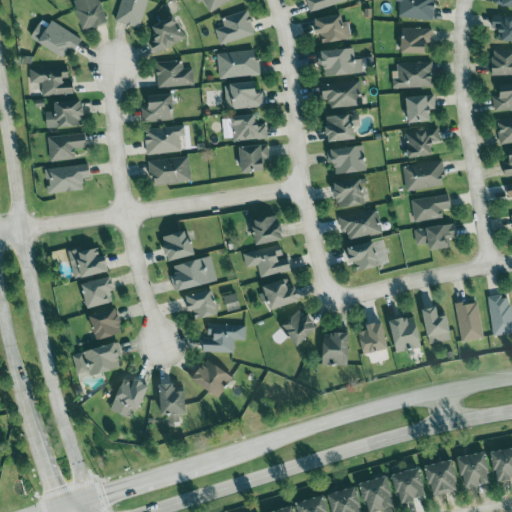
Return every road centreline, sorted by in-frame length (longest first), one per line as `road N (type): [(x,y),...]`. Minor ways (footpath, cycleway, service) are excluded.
road 1 (tertiary): [(88,497),(49,373),(0,72)]
road 2 (secondary): [(157,511),(448,420),(511,410)]
road 3 (residential): [(0,239),(308,198)]
road 4 (residential): [(276,0),(292,53),(317,255),(335,300)]
road 5 (residential): [(166,347),(110,112),(112,65)]
road 6 (secondary): [(511,377),(441,389),(242,449)]
road 7 (residential): [(491,269),(467,84),(468,0)]
road 8 (tertiary): [(0,239),(36,431)]
road 9 (secondary): [(242,449),(56,508)]
road 10 (residential): [(335,300),(511,265)]
